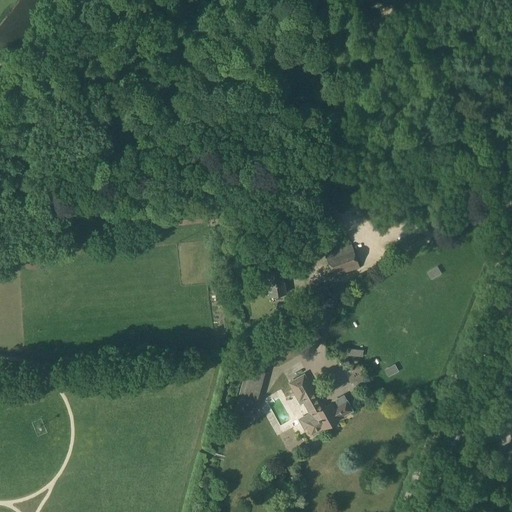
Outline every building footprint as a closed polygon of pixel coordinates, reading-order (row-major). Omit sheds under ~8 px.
[(177,225),(178,225),(187,224),(213,221),(212,209),(175,213),(177,225)] [(351,244),(324,253),(333,278),(359,268),(351,244)] [(281,269),(264,272),(268,296),(286,293),(281,269)] [(348,355),(362,357),(363,350),(349,348),(348,355)] [(351,387),(366,379),(357,363),(342,371),(351,387)] [(268,371),(250,366),(239,409),(256,413),(268,371)] [(322,408),(310,388),(302,373),(286,382),(296,401),(300,399),(307,413),(297,419),(302,429),(305,427),(309,434),(311,433),(312,435),(319,431),(318,429),(319,428),(319,429),(337,419),(336,419),(351,410),(346,401),(345,401),(343,397),(322,408)]
